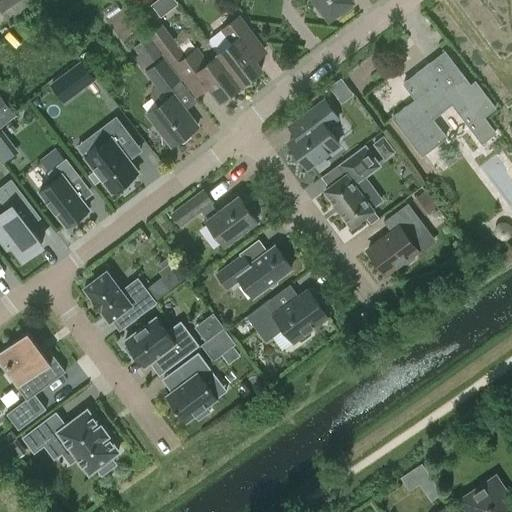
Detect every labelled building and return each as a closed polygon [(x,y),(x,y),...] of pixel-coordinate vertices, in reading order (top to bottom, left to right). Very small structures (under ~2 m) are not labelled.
[(0,0),(0,8),(8,20),(34,1),(33,0),(0,0)] [(177,0),(154,0),(161,14),(180,4),(177,0)] [(314,0),(329,19),(338,12),(341,15),(354,5),(351,2),(352,1),(351,0),(314,0)] [(262,70),(243,44),(254,36),(239,17),(222,30),(231,43),(217,54),(241,85),(262,70)] [(220,102),(241,85),(217,54),(218,56),(208,63),(197,49),(187,57),(162,24),(148,34),(149,35),(162,53),(173,67),(196,97),(208,87),(220,102)] [(162,53),(149,35),(133,47),(139,54),(133,58),(141,69),(162,53)] [(169,143),(172,147),(198,127),(173,95),(168,87),(180,78),(163,55),(145,70),(159,86),(150,93),(160,105),(148,114),(161,133),(162,143),(169,143)] [(50,82),(64,100),(95,77),(81,59),(50,82)] [(460,114),(482,143),(497,132),(484,116),(496,107),(475,81),(470,85),(465,78),(449,90),(429,64),(403,83),(416,99),(392,117),(422,155),(445,138),(424,110),(445,95),(460,114)] [(0,127),(17,115),(0,93),(0,127)] [(307,168),(338,144),(326,128),(338,119),(325,101),(289,127),(296,138),(288,144),(307,168)] [(111,193),(123,185),(125,188),(136,180),(133,176),(137,174),(111,140),(123,132),(114,120),(92,137),(100,148),(85,159),(111,193)] [(0,131),(0,154),(4,162),(17,154),(2,130),(0,131)] [(396,152),(383,135),(373,144),(385,160),(396,152)] [(381,163),(365,144),(338,167),(345,176),(325,191),(334,202),(333,203),(342,216),(343,215),(352,227),(373,211),(354,186),(381,163)] [(88,216),(86,213),(89,210),(71,187),(81,179),(66,160),(48,174),(54,182),(40,192),(66,227),(76,220),(79,223),(88,216)] [(12,243),(23,258),(42,244),(28,226),(40,217),(11,179),(0,187),(0,197),(8,208),(0,214),(0,235),(8,246),(12,243)] [(224,245),(256,221),(252,215),(253,210),(248,203),(243,203),(238,197),(218,212),(211,203),(212,202),(204,191),(172,214),(181,225),(200,211),(207,220),(206,221),(224,245)] [(420,214),(428,211),(422,195),(413,199),(420,214)] [(386,274),(402,262),(408,263),(414,258),(415,252),(418,250),(411,241),(427,229),(408,204),(384,222),(392,233),(368,250),(386,274)] [(277,283),(277,279),(292,269),(275,246),(267,252),(259,241),(241,254),(242,256),(217,274),(228,289),(240,280),(253,297),(268,286),(272,287),(277,283)] [(152,279),(161,292),(183,276),(174,264),(152,279)] [(130,286),(122,291),(107,271),(85,288),(110,322),(128,308),(136,319),(157,304),(147,292),(139,298),(130,286)] [(310,329),(328,317),(325,313),(326,310),(321,304),(318,304),(308,290),(280,311),(271,299),(247,317),(266,343),(284,329),(293,342),(297,340),(301,341),(311,335),(310,329)] [(168,332),(157,317),(126,341),(128,345),(125,347),(132,357),(135,354),(145,367),(166,351),(175,364),(200,346),(181,321),(168,332)] [(36,395),(66,372),(49,350),(43,354),(38,348),(40,347),(28,331),(0,352),(0,354),(1,354),(9,364),(7,365),(9,368),(11,367),(13,370),(13,377),(19,385),(17,387),(27,400),(7,415),(19,431),(47,410),(36,395)] [(167,395),(185,419),(194,412),(198,418),(209,409),(205,404),(216,396),(206,383),(216,375),(199,352),(178,368),(187,379),(167,395)] [(102,424),(100,426),(88,410),(50,439),(41,426),(25,438),(36,452),(46,444),(56,458),(73,445),(81,456),(79,458),(91,474),(99,468),(104,475),(117,464),(112,458),(120,452),(108,436),(110,435),(102,424)] [(441,495),(429,478),(421,465),(400,479),(408,492),(418,485),(430,503),(441,495)] [(469,511),(511,511),(511,503),(495,478),(462,500),(469,511)]
